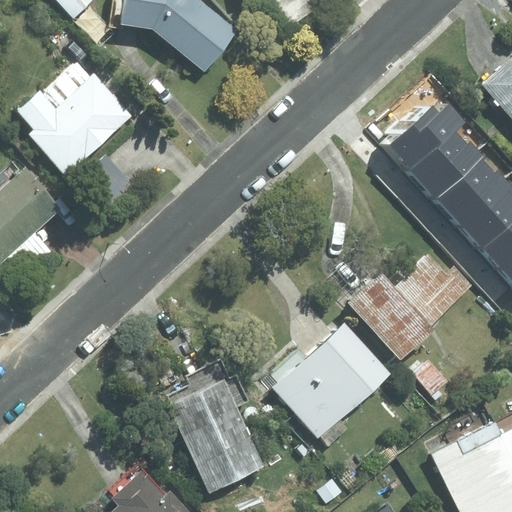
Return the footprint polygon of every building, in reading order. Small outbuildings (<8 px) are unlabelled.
[(57,0),(74,17),(91,0),(57,0)] [(205,69),(236,30),(198,0),(114,0),(111,25),(120,26),(121,22),(152,27),(205,69)] [(324,0),(277,0),(269,7),(285,29),(324,0)] [(511,57),(483,83),(511,115),(511,57)] [(66,172),(130,116),(94,75),(90,78),(76,62),(20,110),(37,129),(31,133),(66,172)] [(388,145),(412,170),(456,131),(465,122),(449,104),(439,112),(433,105),(388,145)] [(468,144),(456,131),(412,170),(439,198),(483,159),(470,142),(468,144)] [(132,186),(105,155),(74,182),(101,213),(132,186)] [(495,171),(483,159),(439,198),(462,225),(510,183),(497,170),(495,171)] [(0,262),(35,232),(61,209),(25,170),(0,192),(0,262)] [(511,220),(511,185),(510,183),(462,225),(482,247),(511,220)] [(511,258),(511,220),(482,247),(501,268),(511,258)] [(55,255),(35,232),(0,262),(0,274),(14,291),(55,255)] [(430,327),(474,285),(454,264),(446,271),(429,252),(395,284),(382,270),(348,303),(401,359),(433,330),(430,327)] [(511,258),(501,268),(511,279),(511,258)] [(318,438),(392,374),(346,321),(307,355),(300,346),(269,373),(278,383),(274,386),(318,438)] [(448,377),(427,356),(410,373),(431,393),(448,377)] [(263,466),(235,406),(248,400),(236,376),(230,379),(221,359),(185,375),(190,385),(166,396),(211,491),(263,466)] [(511,429),(502,435),(511,455),(511,429)] [(511,511),(511,455),(502,435),(463,454),(457,442),(432,454),(461,511),(511,511)] [(165,495),(138,465),(109,492),(123,506),(116,511),(189,511),(170,491),(165,495)]
